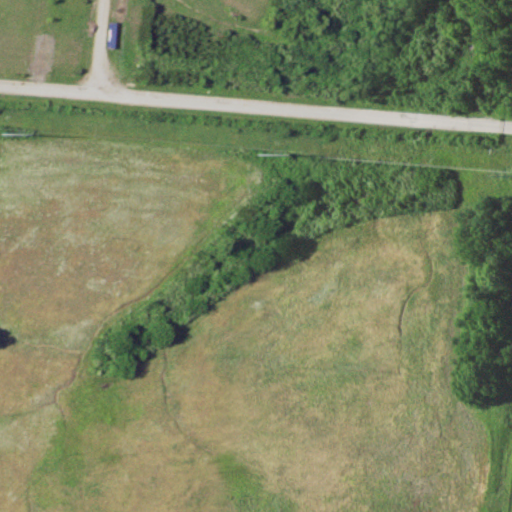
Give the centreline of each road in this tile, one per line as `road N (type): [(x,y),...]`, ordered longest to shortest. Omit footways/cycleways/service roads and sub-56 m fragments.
road 1 (residential): [(511,124),(0,83)]
road 2 (track): [(482,122),(487,0)]
